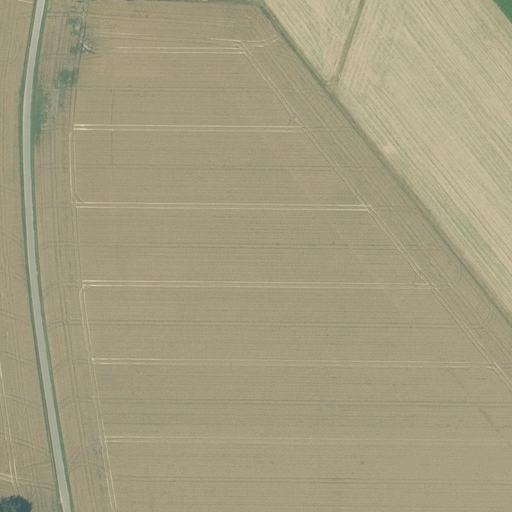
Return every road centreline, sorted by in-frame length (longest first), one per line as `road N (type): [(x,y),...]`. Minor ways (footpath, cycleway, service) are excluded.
road 1 (unclassified): [(41,0),(25,113),(33,289),(68,511)]
road 2 (track): [(511,320),(261,0)]
